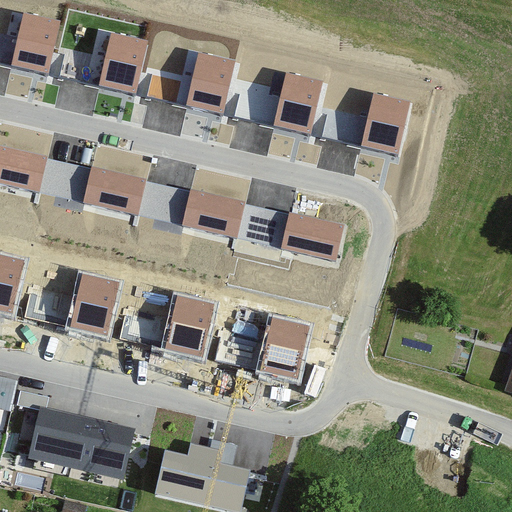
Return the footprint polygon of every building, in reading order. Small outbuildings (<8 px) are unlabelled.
[(61,20),(23,12),(12,66),(49,74),(61,20)] [(148,42),(111,32),(98,85),(136,95),(148,42)] [(235,62),(197,53),(185,105),(223,115),(235,62)] [(323,82),(286,73),(274,127),(310,135),(323,82)] [(410,103),(373,95),(362,145),(398,154),(410,103)] [(46,158),(0,147),(0,185),(39,193),(46,158)] [(147,179),(91,167),(82,203),(138,216),(147,179)] [(246,201),(190,188),(182,224),(238,238),(246,201)] [(343,224),(289,211),(281,252),(336,262),(343,224)] [(25,258),(0,253),(0,311),(12,314),(25,258)] [(119,282),(81,274),(69,327),(108,337),(119,282)] [(214,303),(177,295),(165,349),(204,358),(214,303)] [(310,326),(271,316),(260,371),(297,380),(310,326)] [(511,369),(503,395),(511,398),(511,369)] [(354,441),(379,453),(397,418),(372,405),(354,441)] [(122,475),(132,429),(42,409),(32,454),(122,475)] [(186,455),(164,450),(154,498),(223,511),(241,511),(251,470),(217,462),(220,449),(189,443),(186,455)]
